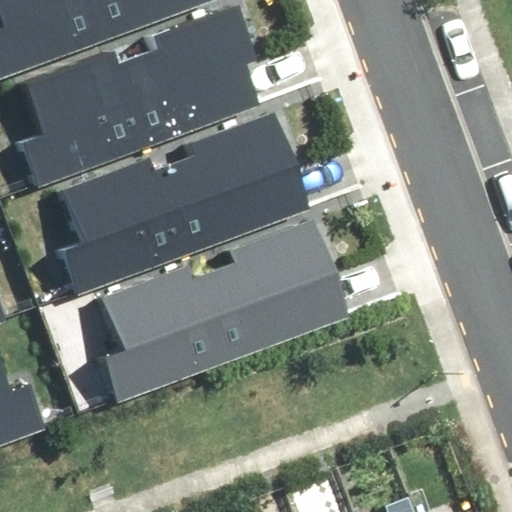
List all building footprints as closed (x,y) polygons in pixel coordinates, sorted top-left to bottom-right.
[(0,0),(0,60),(167,0),(0,0)] [(29,172),(245,95),(233,61),(242,57),(223,4),(137,34),(141,46),(109,58),(105,46),(10,80),(29,131),(16,136),(29,172)] [(68,279),(284,202),(272,168),(281,165),(261,111),(176,142),(180,153),(148,165),(144,153),(49,187),(68,239),(55,243),(68,279)] [(114,385),(330,308),(317,273),(326,270),(307,216),(221,247),(225,259),(193,270),(189,259),(94,292),(113,344),(101,349),(114,385)] [(0,424),(31,414),(17,377),(5,382),(0,368),(0,424)]
